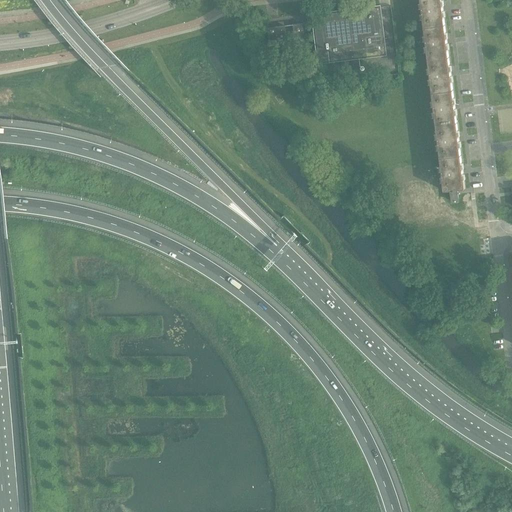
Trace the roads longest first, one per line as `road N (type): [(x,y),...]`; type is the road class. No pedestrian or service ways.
road 1 (motorway): [(392,511),(341,398),(263,311),(182,255),(134,233),(0,203)]
road 2 (motorway): [(273,253),(46,0)]
road 3 (motorway): [(511,455),(408,385),(273,253)]
road 4 (motorway): [(273,253),(157,177),(77,148),(0,135)]
road 5 (residential): [(495,239),(465,0)]
road 6 (tertiary): [(0,48),(99,30),(194,0)]
road 7 (tertiary): [(161,0),(98,22),(0,39)]
road 8 (residential): [(511,361),(495,239)]
